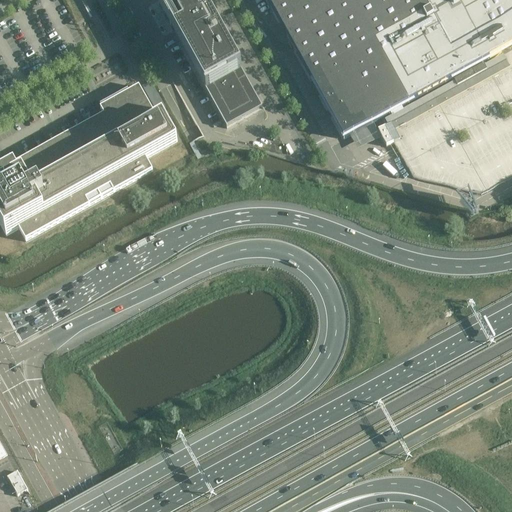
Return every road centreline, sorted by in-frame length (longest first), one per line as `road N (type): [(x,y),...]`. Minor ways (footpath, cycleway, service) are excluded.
road 1 (motorway): [(39,344),(211,259),(252,248),(302,260),(334,306),(330,353),(294,394),(80,511)]
road 2 (motorway): [(511,260),(440,265),(313,223),(239,217),(184,234),(42,315)]
road 3 (motorway): [(511,319),(157,511)]
road 4 (motorway): [(204,511),(511,343)]
road 5 (motorway): [(254,511),(511,369)]
road 6 (secondary): [(86,511),(28,406)]
